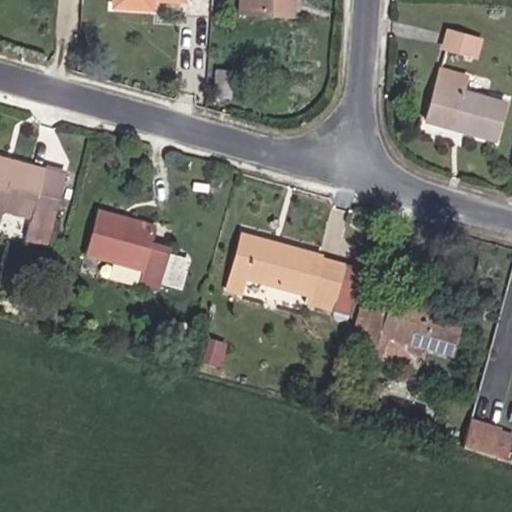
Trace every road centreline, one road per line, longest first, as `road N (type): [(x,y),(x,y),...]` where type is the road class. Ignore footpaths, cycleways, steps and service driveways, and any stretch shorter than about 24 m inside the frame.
road 1 (residential): [(360,169),(0,71)]
road 2 (residential): [(369,0),(360,169)]
road 3 (residential): [(511,212),(360,169)]
